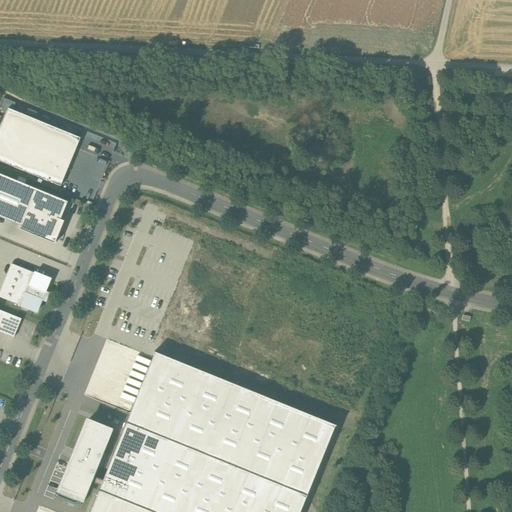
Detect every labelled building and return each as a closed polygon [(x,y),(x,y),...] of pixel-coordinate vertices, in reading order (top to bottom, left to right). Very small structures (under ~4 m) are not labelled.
[(80,139),(8,109),(0,127),(0,162),(60,187),(80,139)] [(67,203),(0,174),(0,218),(20,226),(18,230),(54,245),(64,222),(60,220),(67,203)] [(34,273),(11,264),(0,292),(0,297),(20,306),(34,273)] [(45,292),(50,280),(34,273),(20,306),(36,312),(41,300),(46,302),(49,294),(45,292)] [(21,319),(0,310),(0,332),(13,338),(21,319)] [(99,491),(90,511),(299,511),(306,497),(307,497),(307,496),(306,496),(334,427),(335,427),(336,426),(154,352),(153,353),(154,354),(126,423),(125,423),(126,424),(102,481),(92,477),(110,431),(87,421),(75,451),(77,452),(74,459),(72,458),(56,497),(79,507),(89,482),(100,486),(99,491),(98,490),(97,491),(99,491)]
